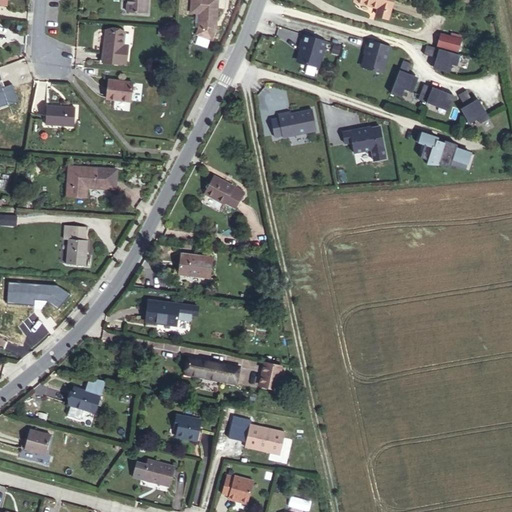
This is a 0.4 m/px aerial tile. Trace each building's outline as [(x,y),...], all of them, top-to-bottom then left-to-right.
[(127,0),(127,12),(146,13),(147,0),(127,0)] [(188,0),(188,15),(196,15),(195,31),(218,32),(219,0),(188,0)] [(387,18),(392,0),(355,0),(355,1),(379,8),(377,15),(387,18)] [(159,28),(158,35),(168,36),(168,28),(159,28)] [(128,49),(123,48),(123,45),(125,32),(106,30),(102,62),(121,64),(121,63),(126,64),(128,49)] [(326,41),(303,34),(301,42),(302,43),(297,59),(299,62),(318,67),(326,41)] [(460,40),(450,37),(441,35),(438,46),(457,51),(460,40)] [(391,46),(368,40),(365,48),(366,48),(362,64),(364,67),(383,73),(391,46)] [(333,45),(331,52),(338,55),(341,47),(333,45)] [(464,56),(426,45),(424,54),(438,58),(440,59),(437,70),(449,73),(452,65),(454,65),(461,67),(464,56)] [(403,60),(389,96),(400,100),(403,91),(412,94),(416,83),(406,79),(407,74),(412,64),(403,60)] [(407,74),(406,79),(416,83),(418,78),(407,74)] [(132,83),(109,80),(106,98),(130,101),(132,83)] [(426,103),(428,99),(437,102),(441,104),(450,108),(455,97),(432,87),(424,84),(418,99),(426,103)] [(432,87),(455,97),(455,96),(432,87)] [(466,90),(458,95),(464,106),(466,108),(461,111),(467,121),(476,117),(477,119),(480,124),(489,118),(479,101),(474,104),(473,101),(466,90)] [(46,106),(45,124),(74,126),(75,108),(46,106)] [(279,118),(271,120),(274,137),(282,135),(282,137),(316,130),(312,110),(287,115),(286,113),(278,114),(279,118)] [(360,129),(342,132),(344,144),(352,142),(354,153),(371,150),(373,161),(386,158),(379,126),(370,128),(370,129),(360,131),(360,129)] [(416,142),(421,143),(420,151),(420,157),(427,160),(427,164),(437,164),(438,163),(450,167),(450,165),(469,171),(475,154),(456,148),(457,145),(445,140),(444,143),(437,141),(438,138),(419,132),(416,142)] [(110,186),(65,182),(64,208),(91,209),(91,202),(109,203),(110,186)] [(228,195),(207,184),(197,202),(217,212),(221,211),(226,213),(233,200),(227,197),(228,195)] [(121,186),(110,186),(109,203),(120,203),(121,186)] [(0,214),(0,224),(16,226),(17,216),(0,214)] [(84,239),(62,237),(61,250),(66,251),(64,280),(85,281),(87,252),(83,251),(84,239)] [(198,265),(169,263),(168,284),(197,286),(198,265)] [(8,283),(8,303),(34,304),(35,300),(46,300),(58,309),(70,295),(57,285),(8,283)] [(179,304),(148,300),(146,320),(157,321),(158,320),(177,322),(179,304)] [(189,358),(186,373),(236,382),(238,368),(189,358)] [(260,385),(276,389),(281,366),(265,362),(260,385)] [(91,387),(86,385),(85,391),(74,387),(69,404),(95,412),(105,381),(94,378),(93,383),(91,387)] [(186,438),(197,440),(201,420),(184,416),(183,417),(176,416),(175,424),(178,424),(177,429),(176,435),(186,437),(186,438)] [(250,424),(245,447),(280,455),(285,432),(250,424)] [(53,435),(29,430),(24,449),(48,454),(53,435)] [(148,466),(145,475),(157,480),(156,484),(171,489),(178,468),(149,459),(148,466)] [(157,480),(145,475),(148,466),(137,463),(133,478),(156,484),(157,480)] [(226,475),(221,493),(229,495),(235,497),(234,500),(247,504),(253,481),(234,475),(234,477),(226,475)]
